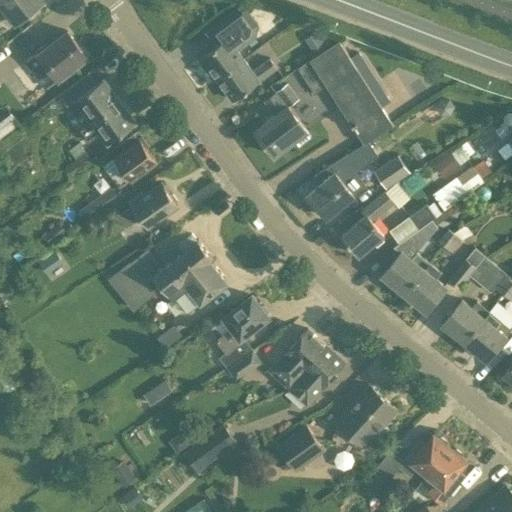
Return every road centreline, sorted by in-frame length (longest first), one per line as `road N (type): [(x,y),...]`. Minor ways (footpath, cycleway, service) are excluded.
road 1 (residential): [(511,439),(297,251),(110,0)]
road 2 (tertiary): [(336,0),(511,66)]
